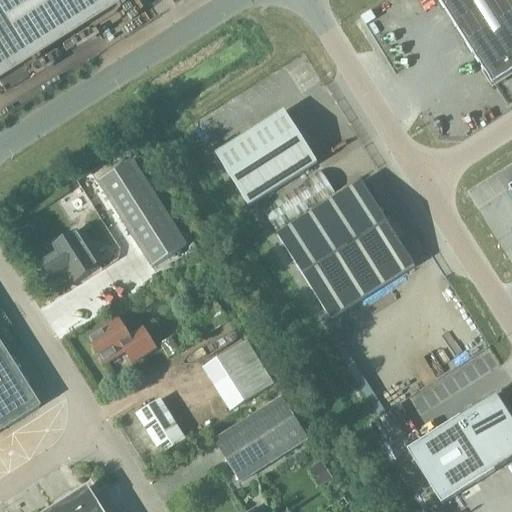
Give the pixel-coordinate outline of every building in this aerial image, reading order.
[(0,0),(0,79),(125,0),(0,0)] [(511,0),(436,0),(483,72),(481,73),(483,76),(484,75),(492,87),(511,74),(511,0)] [(390,51),(401,46),(383,4),(372,9),(390,51)] [(248,208),(317,164),(284,112),(215,156),(248,208)] [(132,162),(97,184),(151,269),(186,247),(132,162)] [(330,320),(414,267),(361,183),(277,236),(330,320)] [(54,254),(39,263),(52,284),(67,275),(73,284),(99,268),(76,231),(50,247),(54,254)] [(208,327),(225,315),(212,295),(195,306),(208,327)] [(118,320),(87,339),(103,365),(123,352),(131,364),(155,349),(142,329),(128,337),(118,320)] [(168,333),(157,339),(163,352),(175,347),(168,333)] [(274,385),(246,341),(202,369),(229,413),(274,385)] [(0,431),(37,408),(0,349),(0,431)] [(374,410),(397,401),(392,388),(369,397),(374,410)] [(511,421),(496,395),(407,451),(441,506),(511,460),(511,421)] [(281,399),(213,442),(239,484),(307,440),(281,399)] [(161,456),(162,456),(185,441),(159,400),(135,415),(161,456)] [(101,511),(92,496),(87,489),(49,511),(101,511)]
